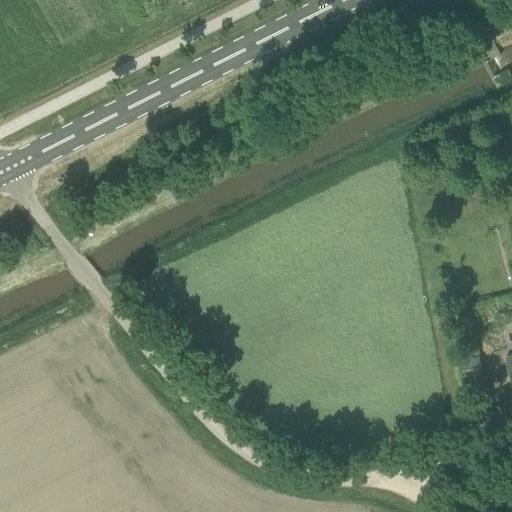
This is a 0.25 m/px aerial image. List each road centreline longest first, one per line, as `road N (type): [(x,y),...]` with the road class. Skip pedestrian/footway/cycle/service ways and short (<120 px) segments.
road 1 (unclassified): [(415,484),(276,470),(204,413),(3,171)]
road 2 (primary): [(3,171),(345,0)]
